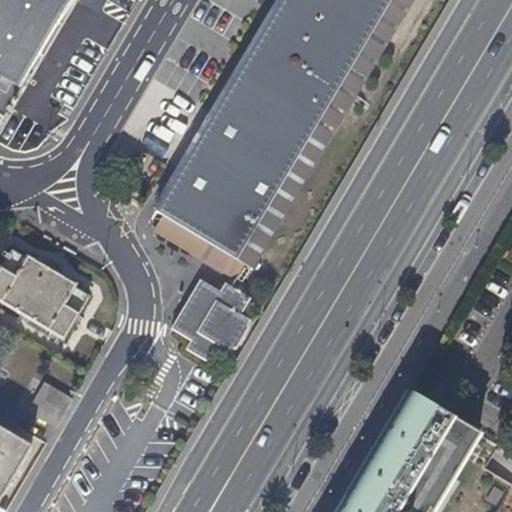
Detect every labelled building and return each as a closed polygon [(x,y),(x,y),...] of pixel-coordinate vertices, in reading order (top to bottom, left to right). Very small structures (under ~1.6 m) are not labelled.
[(0,0),(0,114),(68,0),(0,0)] [(280,0),(157,207),(164,213),(156,225),(229,270),(240,269),(245,262),(253,266),(410,0),(280,0)] [(8,256),(0,270),(0,306),(64,345),(88,304),(75,296),(77,292),(28,262),(25,266),(8,256)] [(199,285),(170,334),(186,344),(182,351),(208,367),(217,352),(224,356),(228,349),(232,352),(244,332),(239,329),(243,322),(238,319),(247,303),(243,301),(249,292),(234,283),(229,291),(221,286),(216,295),(199,285)] [(41,379),(23,407),(59,428),(75,400),(41,379)] [(430,511),(474,439),(411,402),(344,511),(430,511)] [(0,511),(3,511),(45,444),(0,418),(0,511)]
